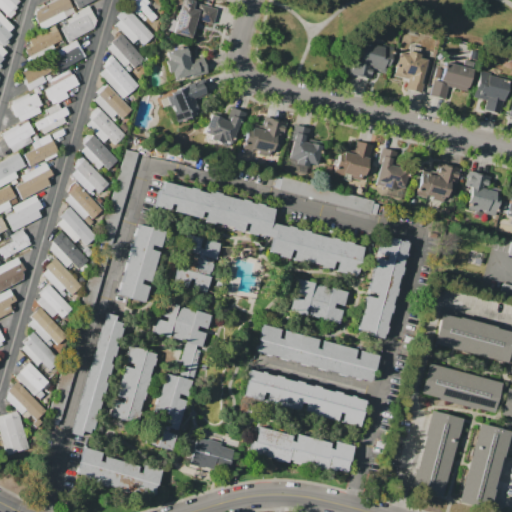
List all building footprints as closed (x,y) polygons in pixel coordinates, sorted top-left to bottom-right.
[(0,0),(19,0),(20,1),(15,5),(17,7),(14,10),(16,11),(8,19),(0,10),(0,0)] [(40,30),(34,17),(34,10),(54,0),(69,0),(72,6),(63,11),(66,17),(40,30)] [(94,0),(78,9),(72,0),(94,0)] [(147,0),(149,2),(146,5),(156,17),(151,22),(140,10),(136,14),(125,2),(127,0),(147,0)] [(172,33),(180,5),(181,6),(182,0),(186,0),(193,2),(192,8),(197,10),(199,4),(216,9),(212,25),(196,20),(191,38),(172,33)] [(67,41),(60,27),(67,23),(65,19),(77,13),(76,12),(89,5),(96,19),(93,28),(67,41)] [(143,45),(137,38),(132,43),(114,24),(119,19),(116,15),(126,6),(153,36),(143,45)] [(0,14),(12,26),(8,30),(11,34),(2,43),(0,41),(0,14)] [(62,39),(52,44),(54,49),(31,61),(24,48),(30,45),(27,39),(55,25),(62,39)] [(120,33),(143,59),(133,68),(128,63),(123,67),(106,48),(110,44),(110,43),(120,33)] [(392,47),(385,73),(371,70),(369,80),(348,74),(353,58),(358,59),(363,39),(392,47)] [(53,60),(59,57),(56,52),(75,40),(85,56),(59,72),(53,60)] [(166,51),(185,46),(188,54),(190,54),(192,60),(202,57),(207,73),(191,77),(190,75),(174,80),(172,72),(168,73),(164,60),(168,59),(166,51)] [(429,60),(420,93),(405,89),(408,79),(392,75),(398,52),(406,54),(407,50),(419,54),(418,57),(429,60)] [(111,55),(137,85),(122,98),(99,73),(104,68),(102,66),(111,55)] [(28,90),(22,78),(24,77),(21,72),(43,60),(52,78),(28,90)] [(429,96),(433,80),(439,81),(444,62),(472,69),(466,91),(448,86),(444,100),(429,96)] [(52,105),(44,90),(51,86),(48,80),(68,70),(71,75),(73,74),(78,84),(74,86),(77,91),(67,96),(67,97),(52,105)] [(498,113),(483,109),(485,100),(473,96),(479,73),(507,80),(498,113)] [(166,97),(171,95),(170,93),(200,81),(205,93),(195,97),(202,112),(177,123),(173,113),(169,114),(165,106),(169,104),(166,97)] [(105,83),(131,109),(121,119),(115,114),(111,118),(92,100),(97,95),(95,93),(105,83)] [(17,118),(10,105),(11,102),(27,93),(29,96),(35,93),(41,105),(17,118)] [(38,130),(34,123),(46,116),(43,111),(57,103),(60,109),(66,106),(70,113),(63,117),(66,122),(43,134),(40,129),(38,130)] [(96,106),(125,135),(115,145),(107,138),(102,143),(84,125),(90,119),(88,118),(91,111),(96,106)] [(211,113),(222,118),(221,119),(225,120),(231,107),(245,113),(239,128),(237,127),(229,144),(222,141),(221,143),(210,138),(211,136),(203,133),(211,113)] [(242,149),(249,122),(262,126),(263,120),(270,122),(271,119),(287,123),(283,137),(275,135),(269,156),(257,153),(258,151),(252,149),(251,151),(242,149)] [(1,133),(22,122),(32,142),(11,152),(9,147),(7,148),(1,136),(2,135),(1,133)] [(294,124),(310,128),(307,138),(323,142),(316,165),(309,163),(308,166),(294,163),(295,159),(288,157),(294,137),(290,136),(294,124)] [(90,132),(116,160),(106,170),(102,165),(96,170),(79,151),(85,146),(81,142),(83,138),(90,132)] [(29,166),(23,154),(33,149),(30,143),(48,134),(58,152),(55,153),(57,156),(44,162),(43,159),(29,166)] [(356,141),(371,145),(361,181),(331,173),(339,146),(354,150),(356,141)] [(381,147),(396,152),(393,165),(409,169),(404,188),(374,180),(378,168),(376,167),(381,147)] [(135,152),(123,148),(103,224),(116,227),(135,152)] [(0,186),(0,161),(17,153),(24,166),(13,171),(17,178),(0,186)] [(108,184),(98,193),(93,188),(88,193),(70,174),(75,169),(73,167),(75,161),(80,155),(108,184)] [(415,195),(422,168),(436,172),(439,162),(460,168),(455,185),(448,183),(443,202),(415,195)] [(21,199),(15,186),(23,182),(20,176),(46,163),(52,175),(49,184),(21,199)] [(468,171),(490,177),(487,186),(500,190),(493,217),(485,215),(484,220),(473,217),(474,212),(464,209),(471,182),(466,181),(468,171)] [(278,189),(279,189),(273,187),(276,177),(281,179),(282,177),(374,201),(373,203),(378,205),(376,214),(370,213),(370,214),(278,189)] [(154,206),(158,190),(160,190),(162,181),(190,189),(190,187),(197,189),(197,191),(208,194),(209,192),(212,193),(213,191),(220,193),(220,195),(241,200),(241,199),(249,201),(249,202),(255,204),(256,203),(263,205),(263,206),(274,209),(270,223),(287,227),(287,226),(295,228),(294,229),(301,231),(301,229),(309,231),(308,233),(329,239),(330,237),(338,239),(337,241),(344,243),(344,241),(353,243),(352,245),(360,247),(355,267),(358,268),(356,276),(334,270),(336,262),(332,261),(330,267),(306,261),(306,263),(292,260),(294,251),(291,250),(289,258),(279,256),(280,254),(268,251),(272,238),(256,234),(256,235),(246,233),(248,224),(245,223),(243,232),(233,229),(233,228),(214,222),(214,224),(204,221),(206,213),(203,212),(201,219),(173,211),(175,205),(171,203),(169,210),(154,206)] [(0,213),(0,189),(8,185),(14,197),(7,201),(10,208),(0,213)] [(77,185),(101,209),(92,218),(88,215),(83,219),(64,199),(69,195),(68,194),(77,185)] [(12,231),(5,217),(14,212),(11,206),(34,194),(41,207),(36,210),(40,217),(12,231)] [(511,196),(508,196),(503,218),(511,219),(511,196)] [(70,209),(93,234),(83,243),(79,238),(74,243),(57,224),(62,219),(60,218),(70,209)] [(163,231),(158,247),(150,245),(149,249),(157,251),(148,281),(140,279),(139,283),(147,285),(142,301),(117,294),(118,289),(116,289),(118,282),(120,282),(123,270),(122,270),(125,261),(126,262),(128,255),(126,255),(129,247),(130,248),(133,236),(132,235),(135,228),(136,228),(137,224),(163,231)] [(29,244),(4,258),(2,254),(0,255),(0,248),(12,241),(9,235),(22,228),(28,240),(27,240),(29,244)] [(60,231),(87,261),(78,270),(71,262),(65,267),(48,249),(51,240),(60,231)] [(185,233),(200,238),(197,247),(202,249),(204,239),(218,243),(204,294),(190,291),(193,280),(188,278),(184,289),(170,285),(185,233)] [(406,242),(381,338),(355,331),(365,296),(373,298),(375,292),(366,290),(375,258),(384,260),(385,255),(376,253),(381,236),(406,242)] [(0,265),(17,257),(25,271),(22,273),(23,279),(0,291),(0,265)] [(54,257),(80,286),(70,295),(63,288),(59,292),(42,273),(46,269),(44,267),(54,257)] [(347,292),(338,326),(320,321),(320,319),(303,315),(303,316),(287,312),(291,297),(300,300),(302,294),(293,292),(296,279),(312,283),(311,285),(328,290),(329,287),(347,292)] [(502,283),(511,285),(511,299),(498,296),(502,283)] [(47,284),(70,309),(61,318),(56,313),(51,317),(36,301),(41,296),(38,293),(47,284)] [(0,317),(0,293),(9,288),(16,301),(9,305),(12,311),(0,317)] [(164,373),(179,377),(183,362),(180,361),(185,342),(184,342),(184,340),(167,335),(167,337),(151,333),(155,319),(164,322),(166,316),(156,314),(160,300),(176,305),(176,307),(181,308),(181,307),(189,310),(188,311),(193,312),(193,310),(209,315),(205,328),(196,326),(195,331),(204,333),(186,396),(178,393),(177,398),(185,400),(176,430),(169,428),(167,433),(175,435),(170,450),(144,442),(155,404),(154,404),(156,396),(157,397),(161,384),(160,384),(162,377),(163,377),(164,373)] [(39,307),(65,336),(56,344),(51,338),(45,343),(27,323),(33,318),(30,315),(39,307)] [(104,312),(125,318),(92,432),(81,429),(80,434),(70,432),(104,312)] [(432,344),(440,313),(458,318),(458,316),(495,327),(495,328),(511,332),(511,339),(505,364),(432,344)] [(256,350),(263,325),(278,329),(276,338),(281,339),(283,330),(316,339),(313,348),(318,349),(321,340),(354,350),(352,358),(357,359),(359,351),(377,356),(371,381),(256,350)] [(32,332),(58,360),(48,370),(40,362),(36,365),(20,348),(24,345),(23,344),(29,339),(27,337),(32,332)] [(129,345),(155,353),(154,357),(155,357),(152,365),(151,365),(148,377),(149,377),(147,386),(145,385),(135,423),(108,415),(113,400),(122,403),(123,398),(114,396),(122,366),(132,369),(133,364),(124,361),(129,345)] [(28,363),(48,382),(46,383),(48,385),(43,390),(41,388),(33,396),(14,377),(28,363)] [(426,363),(500,383),(492,413),(418,393),(426,363)] [(250,370),(258,372),(259,371),(265,373),(264,374),(273,376),(273,374),(282,377),(281,378),(293,382),(294,380),(303,383),(302,384),(311,386),(311,385),(320,387),(319,389),(330,391),(330,390),(340,393),(340,394),(347,396),(348,395),(354,397),(354,398),(367,401),(360,428),(340,422),(342,413),(338,412),(336,421),(301,412),(304,403),(299,402),(297,411),(263,401),(265,392),(261,391),(259,400),(243,396),(250,370)] [(16,381),(45,410),(35,420),(25,410),(20,415),(5,399),(7,390),(16,381)] [(499,413),(511,416),(511,388),(506,387),(499,413)] [(428,410),(462,419),(440,497),(409,489),(423,436),(421,435),(428,410)] [(0,434),(0,415),(17,411),(27,449),(6,455),(0,434)] [(477,423),(508,432),(487,508),(456,500),(477,423)] [(258,427),(291,436),(290,441),(294,442),(297,434),(330,443),(328,448),(333,449),(335,441),(352,446),(346,471),(324,465),(323,469),(286,459),(285,464),(248,454),(252,441),(254,442),(258,427)] [(189,464),(196,438),(207,441),(207,439),(221,443),(220,446),(233,449),(226,474),(189,464)] [(77,473),(85,447),(101,452),(98,460),(103,462),(104,456),(137,466),(136,472),(140,473),(143,464),(161,469),(154,495),(77,473)]
